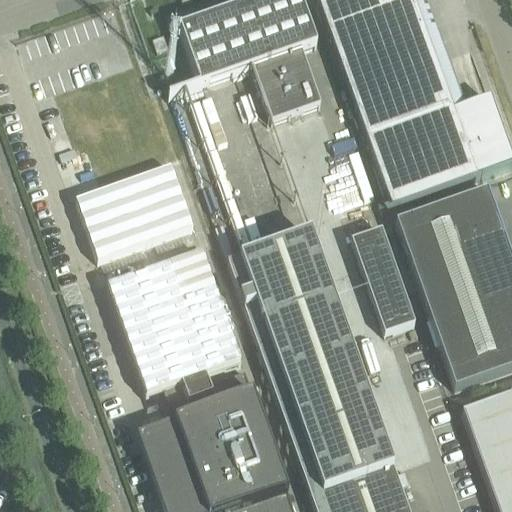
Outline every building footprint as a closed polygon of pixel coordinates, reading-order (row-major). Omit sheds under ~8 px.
[(296,0),(280,0),(178,36),(198,93),(167,104),(167,106),(251,77),(270,130),(320,113),(301,59),(316,54),(296,0)] [(327,1),(315,6),(390,216),(481,184),(511,172),(511,170),(489,105),(464,114),(423,0),(336,0),(328,3),(327,1)] [(163,42),(152,46),(156,59),(168,55),(163,42)] [(169,175),(75,208),(97,270),(191,236),(169,175)] [(499,228),(497,229),(486,199),(395,231),(454,397),(511,376),(511,261),(500,228),(499,228)] [(381,237),(350,248),(383,343),(414,332),(381,237)] [(405,511),(399,494),(409,490),(404,477),(394,481),(310,241),(240,265),(240,264),(226,269),(311,511),(405,511)] [(201,260),(105,293),(145,405),(163,398),(180,392),(187,412),(207,405),(212,403),(208,393),(205,383),(240,371),(201,260)] [(157,435),(135,443),(159,511),(290,511),(244,380),(208,393),(212,403),(207,405),(187,412),(180,392),(163,398),(174,430),(158,436),(157,435)] [(511,511),(511,400),(461,419),(493,511),(511,511)]
